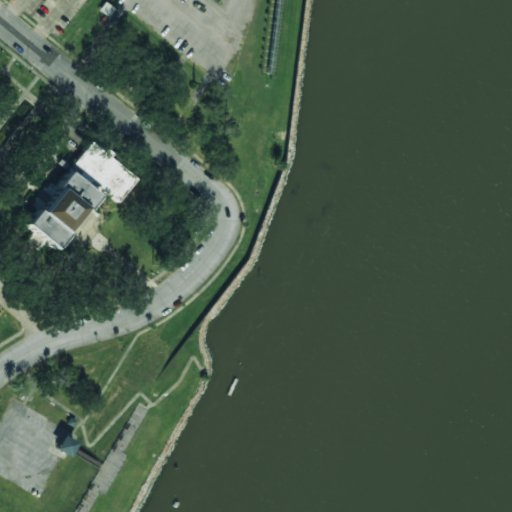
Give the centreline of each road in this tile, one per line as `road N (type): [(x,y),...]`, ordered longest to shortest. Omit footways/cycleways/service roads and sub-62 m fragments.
road 1 (residential): [(0,377),(41,347),(154,306),(213,253),(226,230),(225,207),(208,185)]
road 2 (residential): [(208,185),(0,18)]
